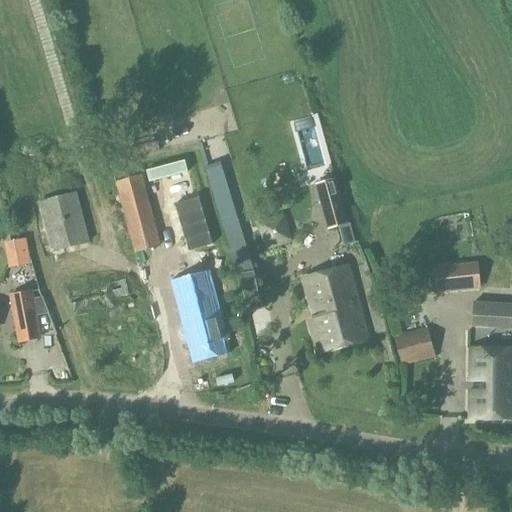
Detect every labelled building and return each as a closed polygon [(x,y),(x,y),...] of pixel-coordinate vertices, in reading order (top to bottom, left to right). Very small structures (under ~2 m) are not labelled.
[(205,167),(214,197),(214,199),(229,194),(219,162),(205,167)] [(316,185),(328,230),(346,225),(334,180),(316,185)] [(234,213),(220,217),(238,275),(252,270),(246,250),(234,213)] [(4,243),(9,269),(30,265),(25,239),(4,243)] [(477,264),(435,268),(436,279),(438,292),(479,288),(477,264)] [(91,295),(86,297),(90,312),(95,311),(99,327),(125,321),(120,301),(129,298),(121,266),(102,270),(103,275),(87,279),(91,295)] [(318,352),(367,339),(347,267),(303,279),(315,321),(309,322),(318,352)] [(171,281),(192,363),(232,352),(211,271),(171,281)] [(31,291),(10,295),(19,342),(40,338),(36,316),(49,314),(43,297),(33,299),(31,291)] [(511,305),(473,303),(472,326),(511,329),(511,305)] [(401,366),(435,357),(427,327),(393,336),(401,366)] [(469,419),(469,420),(511,420),(511,349),(470,349),(469,419)]
